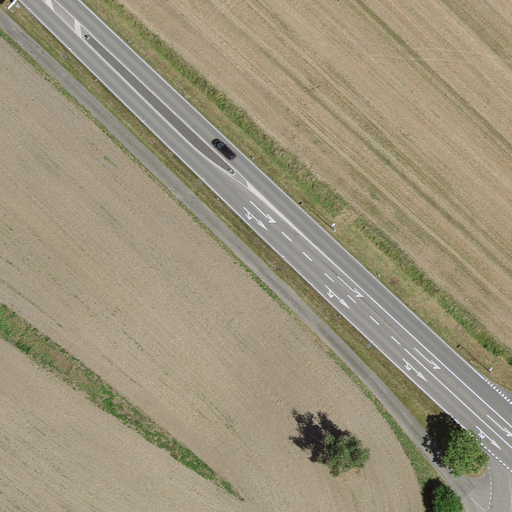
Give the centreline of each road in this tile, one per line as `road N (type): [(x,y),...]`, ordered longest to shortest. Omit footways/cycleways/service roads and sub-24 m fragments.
road 1 (track): [(0,21),(342,348),(483,511)]
road 2 (primary): [(53,0),(511,431)]
